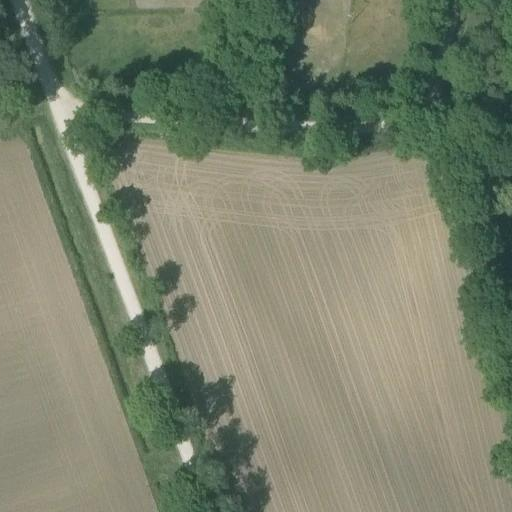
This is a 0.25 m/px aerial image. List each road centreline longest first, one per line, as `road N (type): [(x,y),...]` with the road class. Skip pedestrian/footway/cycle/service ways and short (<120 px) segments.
road 1 (track): [(201,511),(47,94),(418,118)]
road 2 (track): [(511,433),(447,125)]
road 3 (track): [(418,118),(441,0)]
